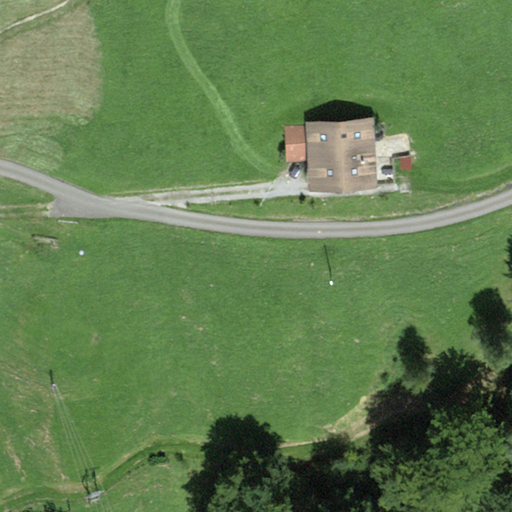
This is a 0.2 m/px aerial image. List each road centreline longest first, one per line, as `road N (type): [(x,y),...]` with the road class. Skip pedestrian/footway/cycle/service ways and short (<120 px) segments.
road 1 (track): [(511,352),(446,414),(254,455),(157,449),(81,496),(28,497),(3,511)]
road 2 (unclassified): [(0,168),(96,203),(286,230),(420,223),(511,196)]
road 3 (track): [(96,203),(471,185),(511,170)]
